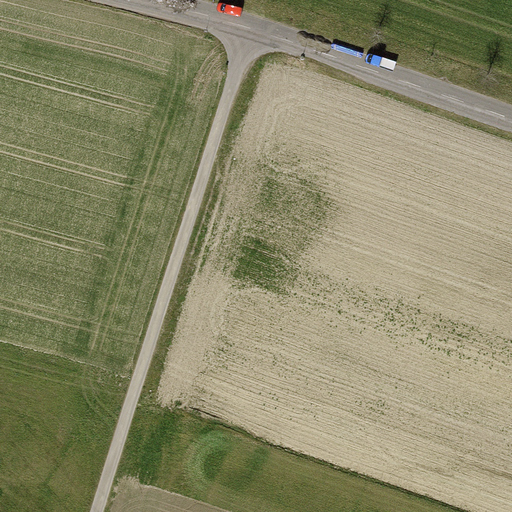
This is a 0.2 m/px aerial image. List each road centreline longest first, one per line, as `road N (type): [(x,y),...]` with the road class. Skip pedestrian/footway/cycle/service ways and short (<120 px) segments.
road 1 (track): [(246,31),(99,511)]
road 2 (unclassified): [(119,0),(246,31),(511,123)]
